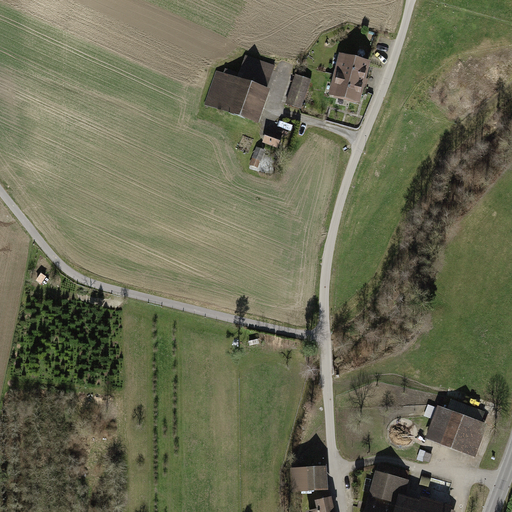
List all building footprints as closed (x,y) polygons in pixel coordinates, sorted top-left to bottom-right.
[(358,102),(368,63),(343,56),(333,95),(358,102)] [(207,104),(255,121),(273,69),(245,59),(237,81),(217,74),(207,104)] [(301,108),(310,80),(296,75),(286,103),(301,108)] [(281,136),(269,132),(266,141),(278,146),(281,136)] [(257,149),(252,165),(257,167),(263,151),(257,149)] [(474,454),(484,426),(439,409),(428,437),(474,454)] [(438,447),(435,454),(445,457),(447,450),(438,447)] [(325,489),(324,468),(294,468),(294,490),(325,489)] [(399,478),(377,472),(371,495),(393,501),(401,501),(407,479),(399,477),(399,478)] [(366,511),(451,511),(452,511),(448,510),(449,509),(421,501),(418,510),(407,506),(396,508),(382,504),(384,500),(371,497),(366,511)] [(332,511),(330,499),(318,501),(319,509),(310,511),(332,511)]
